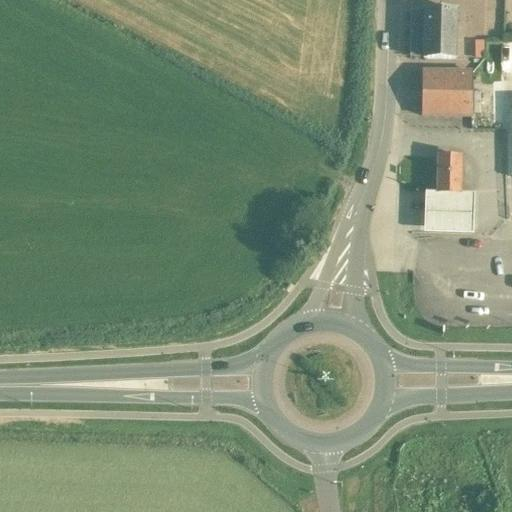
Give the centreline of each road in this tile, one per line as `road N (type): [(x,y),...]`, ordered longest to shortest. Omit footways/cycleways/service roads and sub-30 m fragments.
road 1 (unclassified): [(331,320),(352,213),(380,139),(389,0)]
road 2 (primary): [(0,387),(261,382)]
road 3 (primary): [(390,381),(511,380)]
